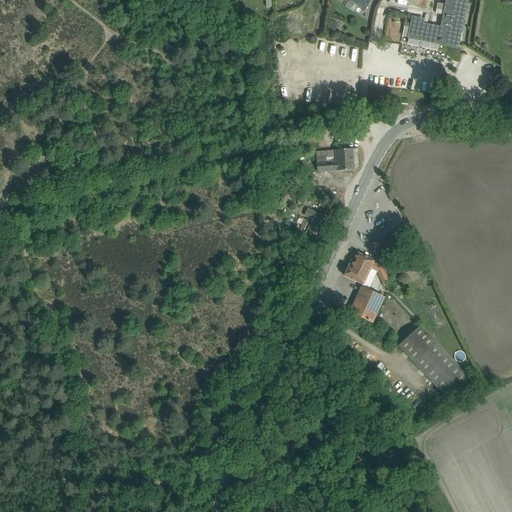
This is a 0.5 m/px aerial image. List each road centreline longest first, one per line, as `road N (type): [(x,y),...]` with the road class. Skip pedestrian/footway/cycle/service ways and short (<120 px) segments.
road 1 (secondary): [(217,511),(391,134),(417,118),(511,114)]
road 2 (track): [(362,129),(0,213)]
